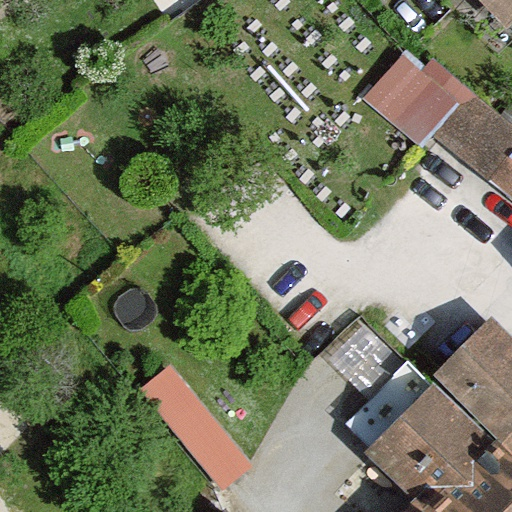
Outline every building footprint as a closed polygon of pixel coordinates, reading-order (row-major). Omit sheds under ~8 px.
[(511,9),(511,0),(489,0),(505,16),(511,9)] [(511,122),(478,97),(456,104),(434,130),(511,189),(511,122)] [(511,340),(492,321),(438,376),(501,439),(511,428),(511,340)] [(410,363),(347,423),(375,452),(438,392),(410,363)] [(249,462),(169,365),(140,389),(223,491),(253,467),(249,462)] [(375,452),(428,507),(490,446),(438,392),(375,452)] [(428,507),(422,511),(511,511),(511,468),(490,446),(428,507)]
